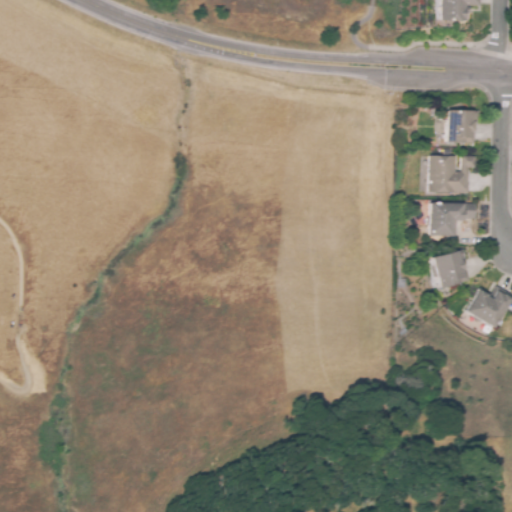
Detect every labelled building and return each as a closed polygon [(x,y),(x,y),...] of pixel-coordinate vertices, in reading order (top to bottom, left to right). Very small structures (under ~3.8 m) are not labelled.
[(465,22),(438,21),(438,0),(478,0),(478,7),(468,7),(468,14),(465,14),(465,22)] [(472,143),(444,143),(444,111),(475,111),(475,124),(473,124),(473,133),(472,133),(472,143)] [(466,194),(426,193),(427,156),(454,157),(453,172),(458,173),(459,157),(473,157),(473,169),(467,168),(466,194)] [(455,237),(427,237),(428,226),(426,226),(426,218),(428,218),(428,204),(474,204),(474,220),(455,220),(455,237)] [(440,289),(432,258),(462,250),(465,262),(462,263),(468,281),(440,289)] [(511,297),(494,329),(465,313),(479,288),(490,295),(494,286),(511,297)]
